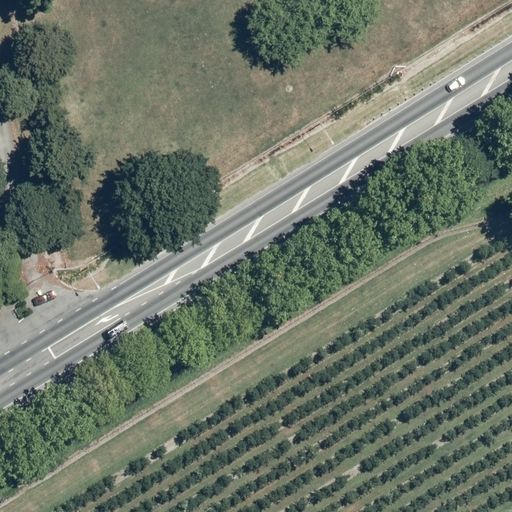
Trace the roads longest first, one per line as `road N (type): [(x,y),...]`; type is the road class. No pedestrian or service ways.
road 1 (primary): [(511,86),(0,401)]
road 2 (primary): [(0,366),(511,55)]
